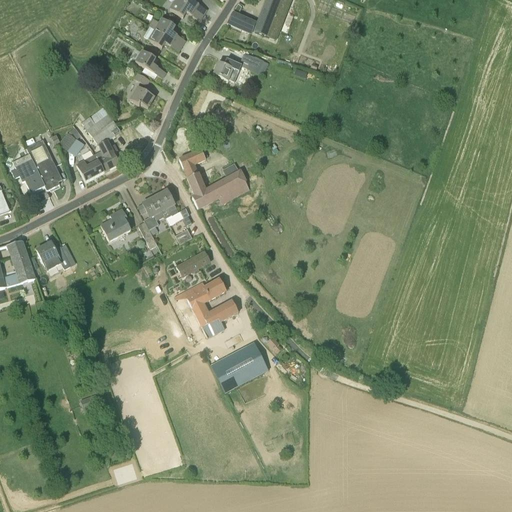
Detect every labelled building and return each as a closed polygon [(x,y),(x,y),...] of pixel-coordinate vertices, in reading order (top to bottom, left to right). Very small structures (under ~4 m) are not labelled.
[(174,0),(176,1),(203,18),(207,12),(193,3),(195,0),(174,0)] [(267,0),(254,34),(276,41),(292,1),(287,0),(267,0)] [(203,18),(176,1),(169,12),(183,20),(186,15),(200,23),(203,18)] [(241,6),(240,6),(238,5),(233,14),(227,25),(251,35),(256,25),(238,18),(237,18),(241,9),(240,8),(241,6)] [(149,28),(154,32),(181,49),(185,43),(172,34),(175,29),(160,21),(158,24),(153,21),(149,28)] [(181,49),(154,32),(148,42),(162,51),(165,46),(178,54),(181,49)] [(152,66),(155,61),(141,53),(134,65),(144,70),(142,74),(154,82),(157,78),(162,81),(166,75),(152,66)] [(255,59),(244,56),(239,67),(257,75),(263,62),(255,59)] [(218,65),(213,77),(228,82),(229,80),(235,83),(241,70),(234,67),(235,65),(226,62),(224,68),(218,65)] [(307,73),(296,69),(294,76),(305,79),(307,73)] [(150,83),(138,76),(135,81),(147,89),(150,83)] [(147,110),(154,99),(137,89),(130,101),(139,107),(140,106),(147,110)] [(98,147),(107,143),(120,133),(103,110),(81,125),(98,147)] [(67,134),(58,146),(67,153),(76,141),(67,134)] [(43,142),(27,149),(32,160),(44,189),(46,193),(59,187),(57,182),(61,181),(51,158),(50,158),(43,142)] [(105,160),(98,164),(103,175),(119,167),(113,156),(117,154),(114,147),(110,149),(107,143),(98,147),(105,160)] [(179,162),(183,171),(195,167),(205,161),(200,151),(180,161),(179,162)] [(85,185),(103,175),(98,164),(94,158),(76,168),(85,185)] [(25,182),(30,195),(44,189),(32,160),(15,168),(22,183),(25,182)] [(16,171),(11,173),(14,181),(19,178),(16,171)] [(198,212),(218,202),(219,201),(222,207),(249,191),(245,184),(246,183),(241,172),(206,192),(203,184),(191,190),(195,199),(191,200),(198,212)] [(199,176),(187,181),(191,190),(203,184),(199,176)] [(0,214),(8,211),(0,188),(0,214)] [(162,195),(154,199),(162,214),(164,219),(164,218),(166,221),(169,227),(183,220),(179,214),(178,215),(167,193),(166,193),(166,194),(162,196),(162,195)] [(143,222),(144,224),(148,231),(149,231),(157,227),(153,219),(162,214),(154,199),(147,203),(147,204),(143,206),(142,206),(149,219),(143,222)] [(112,222),(100,228),(108,242),(129,232),(126,225),(128,224),(122,211),(110,218),(112,222)] [(157,247),(149,231),(148,231),(144,224),(138,228),(150,251),(157,247)] [(175,238),(179,247),(192,240),(187,231),(175,238)] [(36,252),(47,273),(61,266),(62,268),(64,271),(70,268),(65,258),(59,261),(51,244),(42,249),(42,251),(37,253),(36,252)] [(204,253),(176,269),(182,280),(211,265),(204,253)] [(20,286),(35,282),(26,257),(13,261),(12,260),(11,260),(16,276),(4,279),(7,289),(20,285),(20,286)] [(208,316),(202,306),(225,293),(219,281),(205,289),(202,285),(194,289),(193,289),(174,299),(182,316),(184,315),(194,334),(201,330),(218,321),(220,325),(224,322),(238,314),(232,303),(208,316)] [(218,335),(224,332),(220,325),(218,321),(201,330),(207,340),(218,335)] [(278,347),(273,341),(268,345),(273,351),(274,351),(277,354),(281,351),(278,347)] [(253,346),(211,368),(225,394),(267,372),(253,346)]
